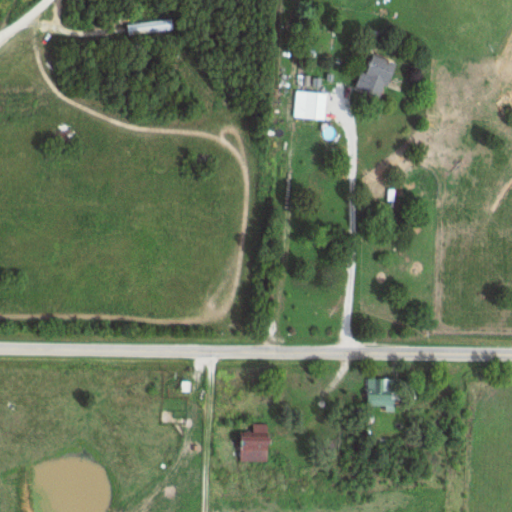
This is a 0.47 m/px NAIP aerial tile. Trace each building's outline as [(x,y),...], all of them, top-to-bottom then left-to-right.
[(375,51),(358,84),(385,98),(402,65),(375,51)] [(330,91),(308,90),(307,118),(328,119),(330,91)] [(370,378),(370,406),(404,406),(404,378),(370,378)] [(463,400),(433,400),(433,405),(416,405),(416,427),(463,427),(463,400)] [(282,461),(283,434),(273,434),(273,424),(244,423),(243,460),(282,461)]
